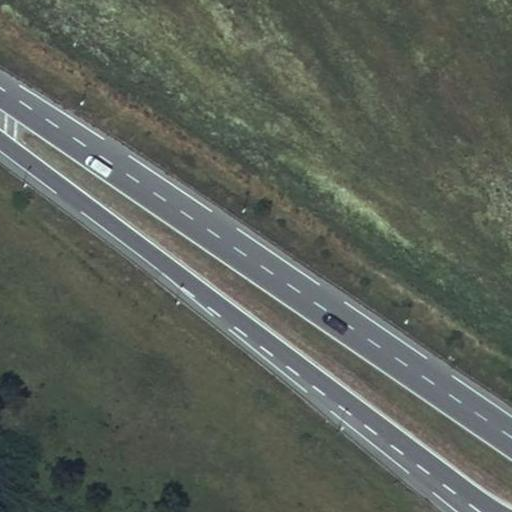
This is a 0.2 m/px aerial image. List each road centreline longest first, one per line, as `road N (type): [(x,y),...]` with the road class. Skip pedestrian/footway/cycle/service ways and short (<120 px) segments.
road 1 (primary): [(511,449),(0,93)]
road 2 (primary): [(0,136),(496,511)]
